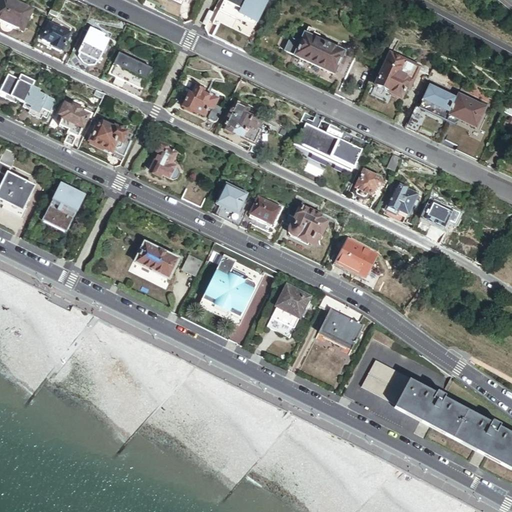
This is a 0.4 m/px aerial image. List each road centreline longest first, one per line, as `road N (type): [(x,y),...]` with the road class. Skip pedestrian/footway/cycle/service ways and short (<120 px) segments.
road 1 (residential): [(511,406),(332,285),(0,127)]
road 2 (residential): [(0,248),(511,506)]
road 3 (residential): [(511,289),(448,251),(0,39)]
road 4 (residential): [(104,0),(511,192)]
road 5 (unknown): [(422,377),(371,355),(338,415)]
road 6 (residential): [(405,0),(511,57)]
